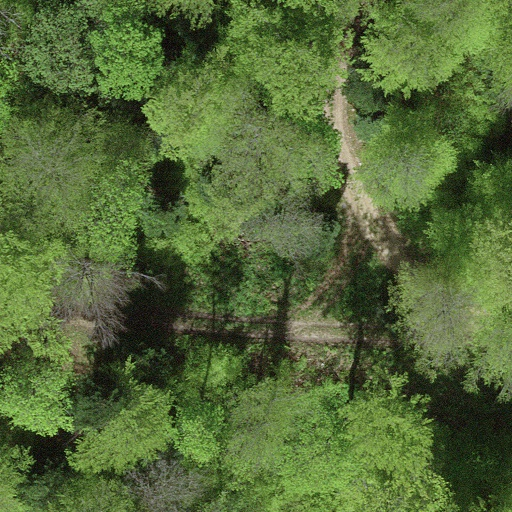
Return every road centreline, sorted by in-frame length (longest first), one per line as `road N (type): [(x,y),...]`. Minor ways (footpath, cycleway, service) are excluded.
road 1 (track): [(0,284),(156,321),(511,347)]
road 2 (track): [(493,344),(360,223),(335,123),(339,78),(366,0)]
